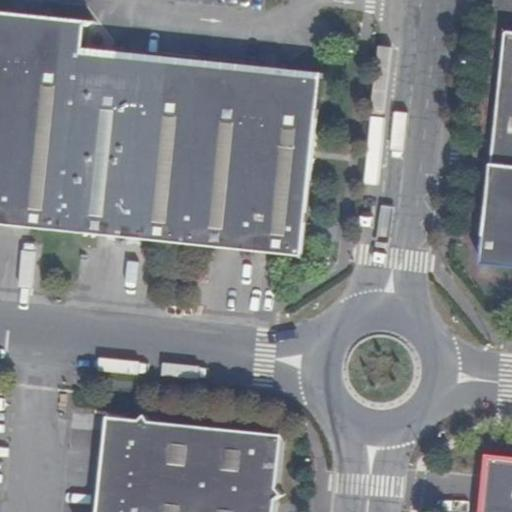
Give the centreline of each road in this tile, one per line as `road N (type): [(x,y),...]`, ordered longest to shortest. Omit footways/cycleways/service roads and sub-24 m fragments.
road 1 (unclassified): [(324,365),(0,328)]
road 2 (unclassified): [(386,314),(430,0)]
